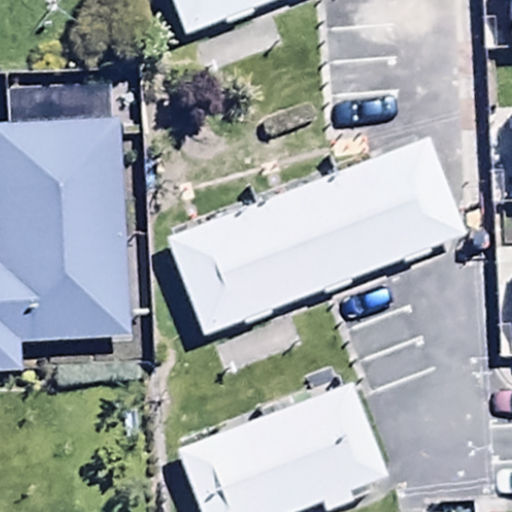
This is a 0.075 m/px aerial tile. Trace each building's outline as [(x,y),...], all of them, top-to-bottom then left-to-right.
[(162,0),(182,50),(313,0),(162,0)] [(194,57),(205,84),(283,53),(273,26),(194,57)] [(0,392),(17,392),(16,362),(122,360),(114,137),(0,140),(0,392)] [(159,251),(198,352),(459,254),(421,153),(159,251)] [(348,401),(171,470),(187,511),(374,511),(389,506),(348,401)]
